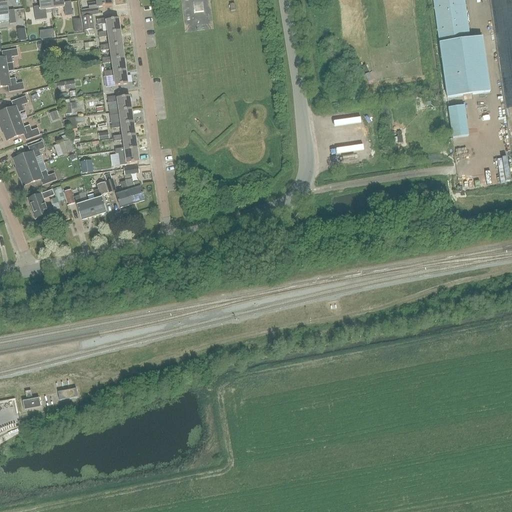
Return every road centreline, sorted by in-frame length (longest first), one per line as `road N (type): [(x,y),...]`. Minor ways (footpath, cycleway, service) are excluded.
road 1 (unclassified): [(167,240),(279,201),(301,174),(283,0)]
road 2 (residential): [(167,240),(134,0)]
road 3 (unclassified): [(30,272),(167,240)]
